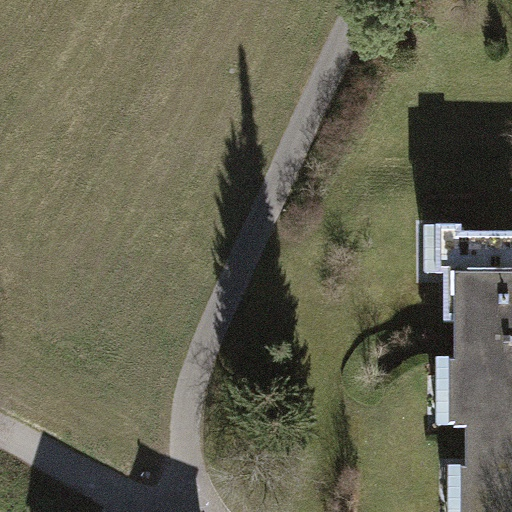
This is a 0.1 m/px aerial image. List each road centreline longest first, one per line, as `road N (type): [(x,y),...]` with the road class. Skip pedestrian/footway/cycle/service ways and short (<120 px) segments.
road 1 (track): [(183,511),(178,421),(197,362),(365,0)]
road 2 (track): [(170,511),(0,428)]
